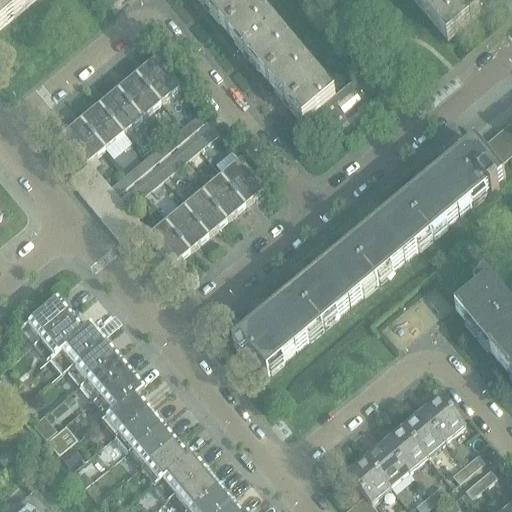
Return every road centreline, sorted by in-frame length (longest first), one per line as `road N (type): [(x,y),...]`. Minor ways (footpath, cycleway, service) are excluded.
road 1 (residential): [(316,214),(154,25),(131,25),(0,134)]
road 2 (residential): [(511,448),(430,364),(281,476)]
road 3 (residential): [(316,214),(511,54)]
road 4 (residential): [(165,338),(316,214)]
road 5 (residential): [(281,476),(165,338)]
road 6 (residential): [(165,338),(72,225)]
